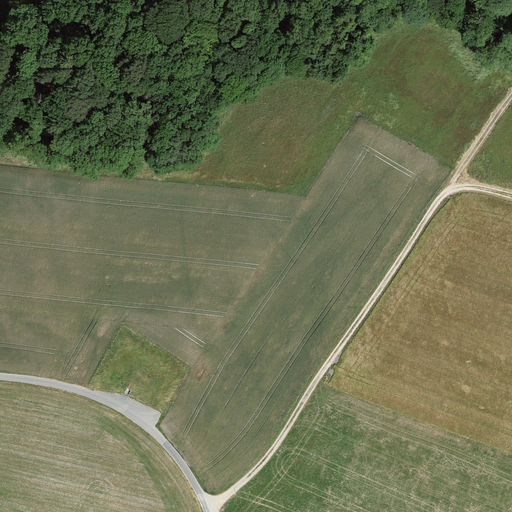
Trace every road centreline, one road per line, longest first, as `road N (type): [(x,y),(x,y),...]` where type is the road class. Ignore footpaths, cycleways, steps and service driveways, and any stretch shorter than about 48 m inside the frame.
road 1 (track): [(211,511),(266,459),(511,100)]
road 2 (unclassified): [(211,511),(178,454),(126,406),(55,379),(0,373)]
